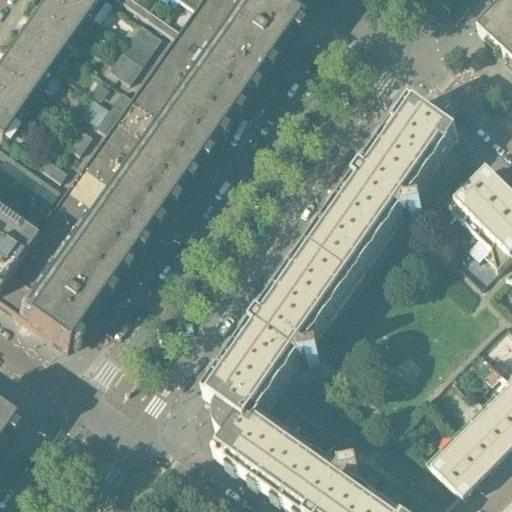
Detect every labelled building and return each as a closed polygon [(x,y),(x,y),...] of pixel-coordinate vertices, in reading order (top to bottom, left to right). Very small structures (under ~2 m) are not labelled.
[(118,123),(105,141),(31,246),(35,249),(0,298),(0,312),(66,359),(160,225),(296,32),(250,0),(205,0),(192,18),(178,39),(173,45),(131,105),(118,123)] [(88,22),(56,0),(47,0),(49,1),(39,15),(75,40),(88,22)] [(101,4),(95,0),(56,0),(88,22),(101,4)] [(134,7),(123,0),(116,0),(114,3),(129,14),(134,7)] [(182,0),(178,8),(192,18),(205,0),(182,0)] [(511,1),(478,38),(511,69),(511,1)] [(148,18),(134,7),(129,14),(144,24),(148,18)] [(39,15),(33,24),(30,28),(27,27),(24,31),(63,58),(75,40),(39,15)] [(163,28),(148,18),(144,24),(159,35),(163,28)] [(178,39),(163,28),(159,35),(173,45),(178,39)] [(63,58),(24,31),(22,35),(24,36),(14,50),(50,75),(63,58)] [(160,46),(140,31),(133,40),(143,48),(154,55),(160,46)] [(137,57),(143,48),(133,40),(127,49),(137,57)] [(14,50),(8,59),(5,64),(2,62),(0,65),(0,66),(38,93),(50,75),(14,50)] [(121,58),(114,67),(135,82),(141,73),(121,58)] [(0,92),(25,111),(38,93),(0,66),(0,92)] [(108,76),(118,84),(128,91),(135,82),(114,67),(108,76)] [(25,111),(0,92),(0,119),(13,129),(25,111)] [(121,98),(108,116),(118,123),(131,105),(121,98)] [(101,125),(108,114),(93,105),(86,116),(101,125)] [(329,473),(317,464),(317,463),(316,463),(316,464),(307,457),(307,456),(306,457),(294,448),(295,448),(295,447),(294,447),(293,448),(284,441),(285,441),(285,440),(284,440),(284,441),(272,432),(272,431),(271,431),(271,432),(262,426),(262,424),(261,424),(261,425),(255,421),(294,366),(306,374),(309,371),(320,369),(319,360),(307,362),(306,360),(307,361),(308,361),(308,360),(307,359),(313,350),(314,351),(315,351),(315,350),(314,349),(322,337),(323,338),(324,338),(324,337),(323,337),(329,328),(330,328),(331,328),(331,327),(330,327),(338,315),(339,316),(340,316),(340,315),(339,314),(345,305),(346,306),(347,306),(347,305),(346,304),(355,292),(356,292),(356,291),(355,291),(364,279),(365,279),(364,278),(370,269),(372,270),(372,269),(371,268),(380,256),(380,257),(381,257),(381,256),(380,255),(386,246),(387,247),(388,247),(388,246),(387,246),(395,234),(396,234),(397,234),(396,233),(402,224),(403,225),(404,225),(409,228),(411,225),(433,221),(477,177),(453,153),(457,146),(451,140),(442,134),(442,133),(443,132),(443,130),(443,129),(443,128),(443,127),(442,126),(441,125),(440,124),(439,123),(437,123),(436,123),(435,123),(433,124),(432,125),(431,126),(410,112),(316,245),(308,257),(306,259),(204,404),(219,415),(217,417),(216,418),(216,420),(215,422),(214,424),(214,427),(214,429),(214,431),(214,433),(215,435),(216,437),(216,439),(217,441),(218,442),(220,444),(221,446),(224,448),(214,463),(283,511),(384,511),(381,510),(382,509),(381,509),(372,503),(372,502),(371,502),(359,494),(359,493),(358,493),(349,487),(349,486),(348,486),(348,484),(360,482),(358,473),(346,476),(343,473),(339,479),(338,480),(329,473),(330,472),(329,472),(329,473)] [(108,116),(95,134),(105,141),(118,123),(108,116)] [(0,146),(13,129),(0,119),(0,146)] [(71,129),(64,138),(85,153),(91,144),(71,129)] [(85,153),(64,138),(58,147),(78,162),(85,153)] [(59,198),(0,156),(0,175),(2,177),(9,182),(30,196),(38,202),(43,206),(24,233),(31,238),(59,198)] [(45,165),(39,174),(59,189),(66,180),(45,165)] [(2,177),(0,179),(0,186),(4,189),(9,182),(2,177)] [(511,202),(487,178),(450,216),(492,257),(498,280),(511,266),(511,282),(506,288),(511,289),(511,202)] [(30,196),(25,202),(34,208),(38,202),(30,196)] [(0,224),(0,298),(35,249),(31,246),(0,224)] [(511,391),(508,388),(480,415),(511,446),(511,391)] [(511,458),(511,446),(480,415),(454,442),(491,480),(511,458)] [(0,451),(13,434),(0,424),(0,451)] [(491,480),(454,442),(426,470),(457,501),(464,507),(491,480)] [(418,511),(421,508),(411,501),(406,508),(411,511),(418,511)]
